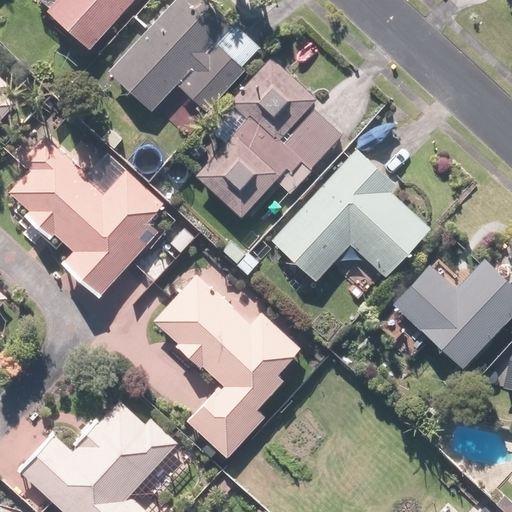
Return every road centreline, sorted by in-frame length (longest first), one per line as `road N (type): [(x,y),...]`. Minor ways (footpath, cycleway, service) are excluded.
road 1 (residential): [(0,412),(80,323),(0,240)]
road 2 (residential): [(368,0),(511,132)]
